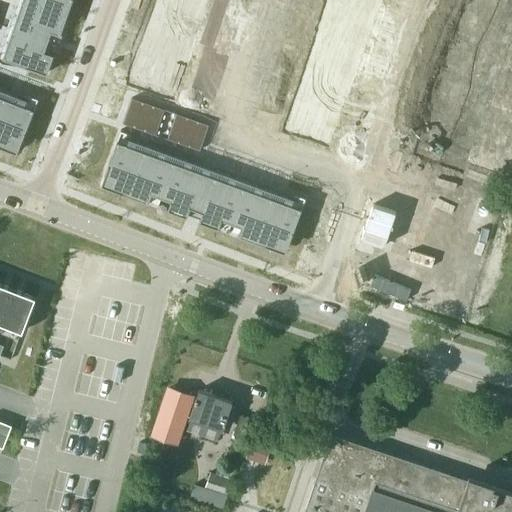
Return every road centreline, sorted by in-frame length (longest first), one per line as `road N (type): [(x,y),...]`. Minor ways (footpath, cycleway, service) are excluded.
road 1 (residential): [(424,0),(318,314)]
road 2 (tertiary): [(318,314),(35,207)]
road 3 (residential): [(35,207),(109,0)]
road 4 (tertiary): [(511,374),(318,314)]
